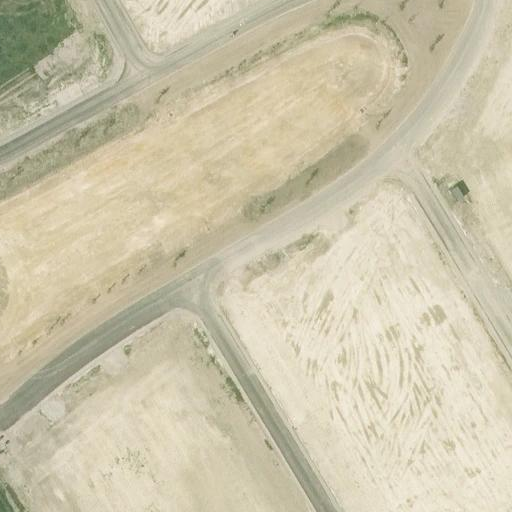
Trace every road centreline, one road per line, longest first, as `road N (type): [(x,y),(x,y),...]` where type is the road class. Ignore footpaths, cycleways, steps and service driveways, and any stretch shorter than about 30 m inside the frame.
road 1 (residential): [(321,511),(187,289)]
road 2 (residential): [(395,146),(325,203),(187,289)]
road 3 (residential): [(511,338),(395,146)]
road 4 (residential): [(187,289),(10,419)]
road 5 (residential): [(487,0),(472,38),(395,146)]
road 6 (residential): [(0,156),(150,74)]
road 7 (residential): [(150,74),(284,0)]
